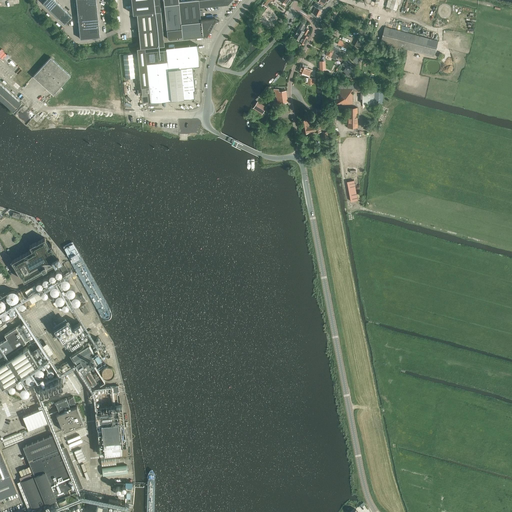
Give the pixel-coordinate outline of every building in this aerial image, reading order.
[(45,0),(43,3),(50,10),(57,3),(54,0),(45,0)] [(76,0),(80,39),(100,37),(96,0),(76,0)] [(153,0),(131,0),(133,14),(137,13),(139,39),(140,45),(140,46),(140,48),(145,47),(158,46),(155,12),(153,0)] [(163,0),(164,5),(167,30),(168,38),(170,40),(183,39),(203,37),(203,34),(206,36),(207,33),(208,31),(210,26),(211,27),(211,26),(213,23),(215,18),(201,20),(199,8),(228,5),(232,0),(198,0),(179,2),(178,0),(163,0)] [(387,0),(386,7),(396,10),(399,0),(387,0)] [(322,6),(315,2),(313,6),(315,7),(312,13),(318,16),(321,10),(322,6)] [(57,3),(50,10),(57,17),(64,10),(57,3)] [(71,17),(64,10),(57,17),(65,24),(71,17)] [(306,27),(304,26),(305,25),(301,23),(300,25),(293,37),(299,41),(306,27)] [(306,27),(299,41),(300,41),(299,42),(304,45),(308,36),(305,35),(309,29),(306,27)] [(385,27),(380,42),(405,49),(434,56),(438,41),(385,27)] [(357,40),(354,45),(363,50),(366,44),(362,43),(364,40),(358,37),(357,40)] [(140,48),(137,48),(137,52),(141,87),(142,95),(147,95),(148,104),(159,103),(158,101),(171,100),(184,98),(194,97),(194,90),(195,90),(193,66),(199,66),(197,45),(166,48),(166,49),(145,51),(145,47),(140,48)] [(338,55),(334,53),(337,49),(332,47),(331,49),(329,48),(326,55),(335,59),(338,55)] [(6,52),(2,56),(7,61),(11,57),(6,52)] [(337,59),(342,61),(345,53),(343,52),(342,54),(340,53),(337,59)] [(135,78),(132,54),(123,55),(126,79),(135,78)] [(358,54),(353,60),(356,63),(362,58),(358,54)] [(56,97),(63,89),(60,87),(71,76),(51,57),(33,76),(56,97)] [(346,59),(342,64),(346,67),(343,70),(346,73),(345,75),(346,76),(347,74),(351,78),(356,73),(357,71),(353,68),(355,66),(351,63),(349,61),(346,59)] [(440,67),(440,66),(440,65),(440,64),(439,62),(438,61),(436,60),(435,59),(433,59),(432,59),(431,59),(429,60),(428,61),(427,62),(426,63),(426,65),(426,66),(426,68),(426,69),(427,71),(428,72),(429,72),(430,73),(431,74),(433,74),(435,74),(436,73),(437,72),(438,72),(439,71),(440,69),(440,68),(440,67)] [(312,70),(301,65),(299,72),(309,76),(312,70)] [(0,98),(13,111),(21,102),(0,83),(0,98)] [(277,104),(288,103),(286,90),(279,91),(278,89),(273,89),(274,92),(275,92),(276,97),(277,104)] [(353,104),(353,89),(336,89),(336,104),(348,104),(353,104)] [(368,89),(361,89),(361,98),(362,98),(362,104),(369,104),(377,104),(382,104),(383,93),(383,92),(376,92),(376,90),(376,89),(374,89),(368,89)] [(262,114),(264,111),(266,107),(257,101),(253,108),(262,114)] [(357,107),(348,107),(348,127),(357,127),(357,107)] [(304,134),(308,133),(315,132),(321,132),(320,124),(314,124),(314,126),(309,127),(308,119),(301,121),(304,134)] [(358,200),(356,192),(354,180),(347,182),(351,201),(358,200)] [(59,261),(61,260),(62,260),(61,259),(59,255),(57,252),(57,251),(56,251),(54,248),(54,247),(52,244),(52,243),(51,243),(49,245),(49,244),(47,242),(47,241),(45,238),(44,238),(42,239),(41,239),(41,240),(39,241),(38,241),(36,242),(35,242),(33,244),(32,244),(30,245),(30,246),(32,249),(32,250),(29,251),(27,253),(27,252),(26,253),(24,254),(23,254),(21,256),(20,256),(18,257),(17,258),(15,259),(14,259),(12,260),(12,261),(14,264),(16,267),(16,268),(18,270),(18,271),(20,273),(20,274),(22,277),(24,280),(24,281),(25,280),(24,280),(26,279),(27,279),(29,278),(30,277),(32,276),(33,276),(35,274),(36,274),(38,273),(38,272),(41,271),(47,268),(50,266),(52,265),(53,265),(53,264),(56,263),(58,261),(59,261)] [(36,283),(23,290),(24,299),(29,296),(32,301),(44,295),(49,293),(46,287),(49,287),(61,310),(68,309),(67,308),(68,308),(70,307),(78,303),(75,303),(81,300),(78,294),(76,294),(75,291),(70,281),(70,280),(67,276),(67,273),(63,273),(60,268),(36,281),(36,283)] [(7,302),(18,301),(18,290),(7,291),(7,302)] [(80,307),(85,314),(89,311),(84,304),(80,307)] [(57,332),(63,341),(65,343),(68,341),(72,348),(81,342),(75,333),(83,328),(80,323),(76,326),(75,328),(73,329),(70,323),(57,332)] [(0,382),(3,386),(47,358),(40,347),(32,352),(28,346),(20,351),(17,347),(30,339),(20,324),(5,334),(7,338),(0,342),(0,382)] [(0,335),(9,329),(7,327),(0,331),(0,335)] [(88,369),(90,368),(100,384),(105,381),(94,365),(103,359),(100,354),(101,353),(100,353),(97,348),(94,350),(89,343),(82,347),(83,348),(72,355),(77,362),(76,363),(83,374),(84,374),(90,384),(89,384),(90,384),(93,382),(94,384),(97,382),(88,369)] [(57,414),(64,431),(84,423),(77,405),(72,408),(71,408),(67,398),(56,402),(60,412),(59,413),(58,413),(57,414)] [(95,408),(99,442),(100,454),(121,451),(121,445),(126,444),(126,439),(122,405),(95,408)] [(23,416),(29,430),(48,422),(43,408),(23,416)] [(2,440),(5,447),(24,440),(21,432),(2,440)] [(48,511),(47,509),(45,504),(44,504),(80,489),(63,447),(33,459),(33,458),(59,448),(53,434),(23,446),(35,475),(21,481),(33,511),(48,511)] [(83,448),(75,450),(78,461),(86,460),(83,448)] [(0,499),(17,492),(0,449),(0,499)] [(116,457),(101,459),(102,467),(116,465),(116,457)] [(128,473),(127,465),(102,468),(103,476),(128,473)] [(58,502),(62,511),(70,509),(66,499),(58,502)] [(98,501),(95,511),(106,511),(108,504),(98,501)]
